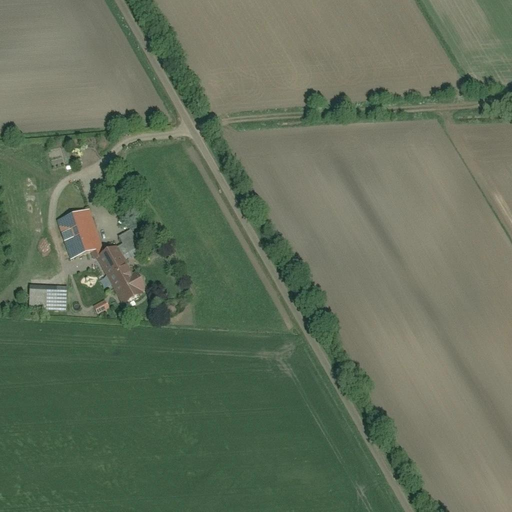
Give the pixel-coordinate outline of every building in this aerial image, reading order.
[(89,213),(57,223),(69,262),(101,252),(89,213)] [(122,247),(117,249),(122,258),(138,250),(138,249),(130,234),(118,240),(122,247)] [(140,298),(140,296),(144,294),(134,274),(129,276),(116,252),(96,262),(120,308),(140,298)] [(29,289),(29,311),(67,311),(67,289),(29,289)] [(92,310),(97,318),(108,311),(104,303),(92,310)]
